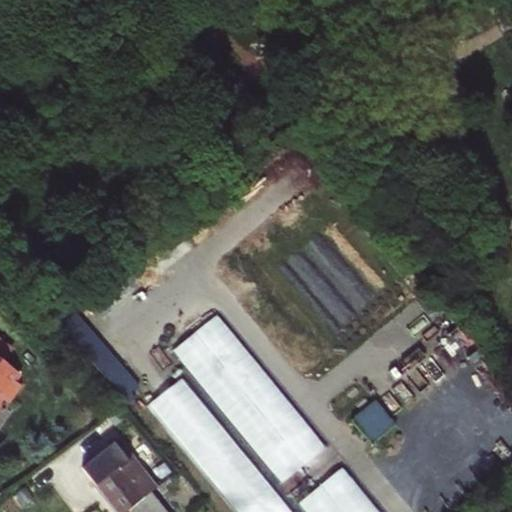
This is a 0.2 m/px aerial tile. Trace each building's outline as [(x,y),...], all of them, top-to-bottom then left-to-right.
[(138,293),(118,269),(95,287),(116,312),(138,293)] [(108,308),(92,289),(82,298),(98,317),(108,308)] [(75,313),(60,326),(127,406),(135,400),(131,394),(139,388),(75,313)] [(214,314),(170,352),(278,483),(323,445),(214,314)] [(0,360),(8,366),(16,354),(0,342),(0,360)] [(21,386),(17,383),(14,381),(17,374),(8,366),(0,360),(0,403),(3,399),(9,403),(21,386)] [(147,407),(233,511),(294,511),(183,378),(147,407)] [(376,403),(352,422),(371,444),(394,425),(376,403)] [(83,470),(115,511),(126,511),(130,509),(150,492),(115,445),(83,470)] [(58,456),(37,471),(44,481),(64,465),(58,456)] [(379,511),(342,466),(296,505),(301,511),(379,511)] [(166,511),(150,492),(130,509),(132,511),(166,511)]
